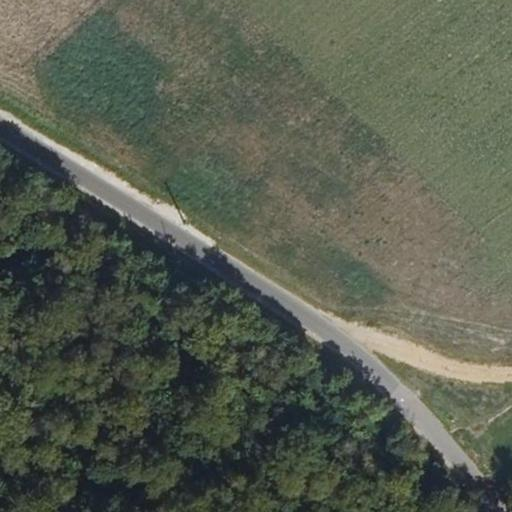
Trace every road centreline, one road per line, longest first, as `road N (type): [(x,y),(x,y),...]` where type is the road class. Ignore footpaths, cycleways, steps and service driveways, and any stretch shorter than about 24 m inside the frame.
road 1 (unclassified): [(500,511),(379,379),(309,319),(0,125)]
road 2 (track): [(511,375),(434,364),(309,319)]
